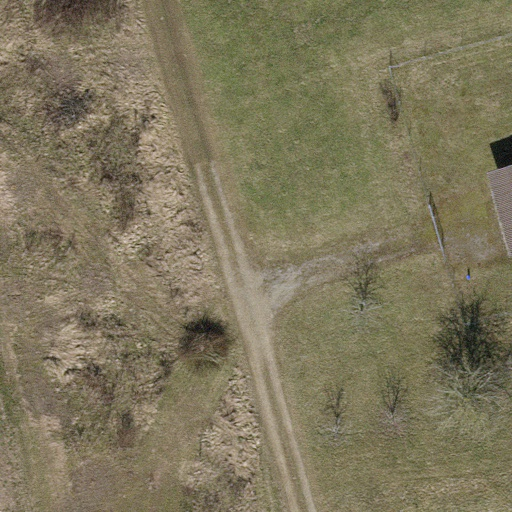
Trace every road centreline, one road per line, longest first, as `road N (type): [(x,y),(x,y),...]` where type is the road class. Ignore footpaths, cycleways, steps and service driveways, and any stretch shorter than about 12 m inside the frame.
road 1 (track): [(309,511),(213,150)]
road 2 (track): [(248,302),(433,245)]
